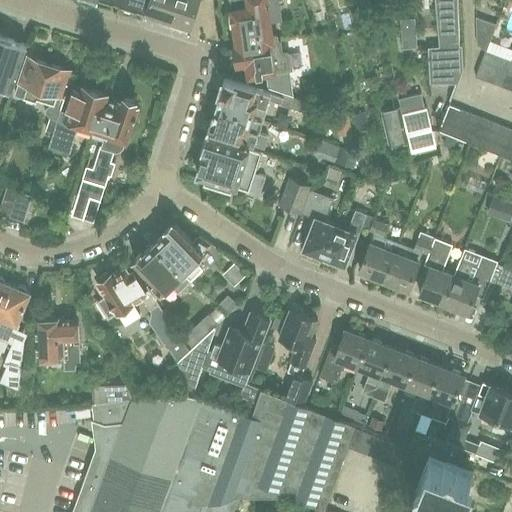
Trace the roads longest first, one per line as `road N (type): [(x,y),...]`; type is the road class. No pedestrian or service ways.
road 1 (residential): [(511,356),(296,277),(162,188)]
road 2 (residential): [(162,188),(194,81),(190,60),(12,0)]
road 3 (residential): [(0,241),(44,253),(88,246),(126,225),(162,188)]
